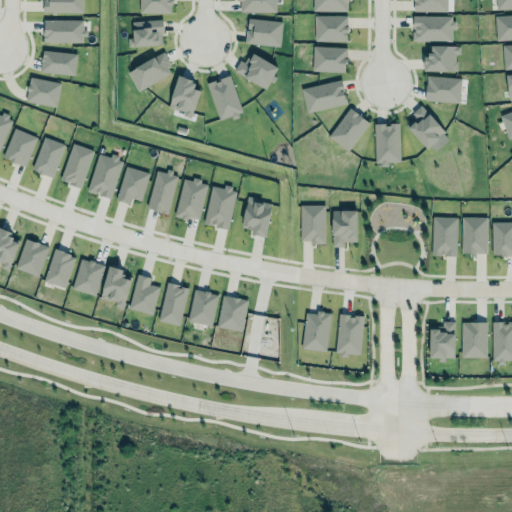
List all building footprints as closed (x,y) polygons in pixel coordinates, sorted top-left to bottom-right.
[(82,0),(42,0),(43,12),(83,12),(82,0)] [(170,13),(170,0),(138,0),(139,12),(170,13)] [(236,0),(273,0),(274,11),(239,12),(239,8),(236,6),(236,0)] [(310,0),(345,0),(345,10),(310,10),(310,0)] [(413,0),(413,11),(447,12),(446,0),(413,0)] [(491,0),(511,0),(511,9),(492,11),(491,0)] [(494,14),(511,12),(511,37),(496,39),(494,14)] [(413,13),(451,14),(451,19),(455,19),(455,27),(452,27),(452,39),(412,39),(412,29),(415,29),(415,25),(413,26),(413,13)] [(314,40),(347,41),(347,15),(315,15),(314,40)] [(129,20),(161,18),(162,33),(159,33),(159,42),(133,44),(133,42),(126,43),(126,37),(131,37),(129,20)] [(280,45),(281,20),(246,18),(245,44),(280,45)] [(43,41),(84,42),(84,29),(82,29),(82,20),(43,19),(43,41)] [(503,68),(511,68),(511,43),(502,44),(503,68)] [(346,47),(313,45),(312,71),(345,72),(346,47)] [(425,70),(456,71),(456,53),(460,53),(460,46),(425,45),(425,70)] [(39,71),(74,75),(77,53),(42,49),(39,71)] [(123,73),(161,52),(170,67),(166,71),(168,76),(135,94),(123,73)] [(238,59),(232,69),(262,86),(274,65),(251,52),(248,58),(246,56),(242,62),(238,59)] [(503,73),(511,71),(511,97),(507,98),(503,73)] [(176,74),(191,78),(191,80),(194,82),(188,108),(169,104),(176,74)] [(204,82),(212,79),(213,81),(217,80),(218,78),(226,74),(240,111),(235,112),(237,116),(230,119),(229,115),(218,119),(204,82)] [(24,100),(55,107),(60,82),(29,76),(24,100)] [(459,102),(460,77),(425,76),(424,101),(459,102)] [(300,88),(305,112),(346,103),(340,79),(300,88)] [(405,125),(426,148),(445,131),(420,104),(411,112),(414,116),(405,125)] [(369,122),(349,107),(328,136),(348,151),(369,122)] [(511,109),(499,114),(508,138),(511,136),(511,109)] [(0,140),(9,120),(5,119),(7,114),(1,111),(0,112),(0,140)] [(373,123),(374,163),(399,163),(398,123),(373,123)] [(0,156),(12,128),(34,137),(22,166),(0,156)] [(42,135),(30,168),(48,176),(63,144),(42,135)] [(93,149),(71,143),(60,180),(81,187),(93,149)] [(96,153),(83,190),(108,198),(121,161),(116,159),(117,156),(110,153),(109,157),(96,153)] [(123,165),(114,198),(127,203),(129,196),(138,199),(146,172),(123,165)] [(177,174),(156,168),(146,208),(167,213),(177,174)] [(207,182),(183,177),(174,215),(198,221),(207,182)] [(209,185),(221,187),(222,183),(228,184),(227,189),(233,190),(225,229),(213,226),(214,222),(211,221),(210,225),(201,222),(209,185)] [(242,227),(250,228),(250,234),(266,236),(270,203),(255,201),(256,197),(246,196),(242,227)] [(323,204),(299,204),(300,240),(309,240),(310,243),(324,243),(323,204)] [(331,207),(331,245),(343,245),(342,240),(355,240),(356,208),(331,207)] [(432,214),(457,215),(455,254),(443,253),(444,252),(440,250),(440,253),(431,253),(432,214)] [(462,215),(486,216),(486,251),(475,251),(475,255),(469,255),(470,250),(461,251),(462,215)] [(511,220),(491,220),(492,252),(511,253),(511,220)] [(0,226),(0,267),(6,270),(20,238),(15,237),(14,240),(10,238),(11,235),(7,233),(8,230),(0,226)] [(13,266),(23,237),(38,242),(37,244),(44,247),(34,274),(13,266)] [(73,257),(63,288),(41,280),(52,245),(62,248),(70,253),(73,257)] [(78,257),(70,287),(93,294),(102,265),(93,262),(94,260),(88,258),(87,260),(78,257)] [(101,298),(115,301),(114,305),(124,307),(129,277),(122,276),(123,269),(107,266),(101,298)] [(134,273),(126,307),(149,313),(156,286),(147,284),(148,276),(134,273)] [(188,287),(167,282),(157,320),(178,325),(188,287)] [(218,293),(194,288),(187,320),(211,325),(218,293)] [(221,294),(214,326),(239,330),(245,298),(221,294)] [(305,310),(316,312),(316,308),(322,309),(322,310),(330,311),(325,349),(301,346),(305,310)] [(362,315),(337,314),(335,353),(360,355),(362,315)] [(428,326),(428,357),(453,357),(454,320),(442,320),(441,327),(428,326)] [(489,321),(491,360),(511,359),(511,320),(505,320),(505,323),(501,323),(501,320),(489,321)] [(485,357),(486,322),(461,321),(460,356),(485,357)]
